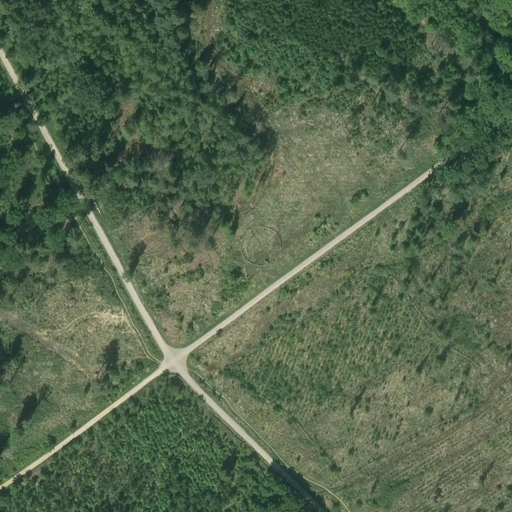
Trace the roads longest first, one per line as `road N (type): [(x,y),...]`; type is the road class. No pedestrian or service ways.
road 1 (track): [(174,361),(511,111)]
road 2 (track): [(174,361),(0,59)]
road 3 (track): [(0,490),(174,361)]
road 4 (track): [(322,511),(174,361)]
